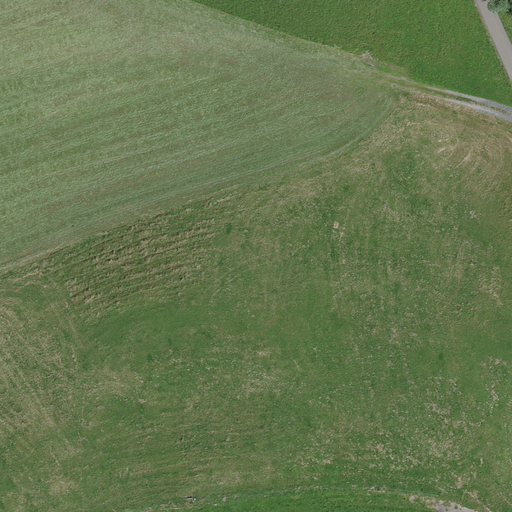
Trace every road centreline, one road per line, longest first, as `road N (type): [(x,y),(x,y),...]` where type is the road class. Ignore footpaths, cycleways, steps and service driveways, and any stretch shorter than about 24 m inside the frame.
road 1 (track): [(68,0),(511,109)]
road 2 (track): [(232,511),(384,497),(466,511)]
